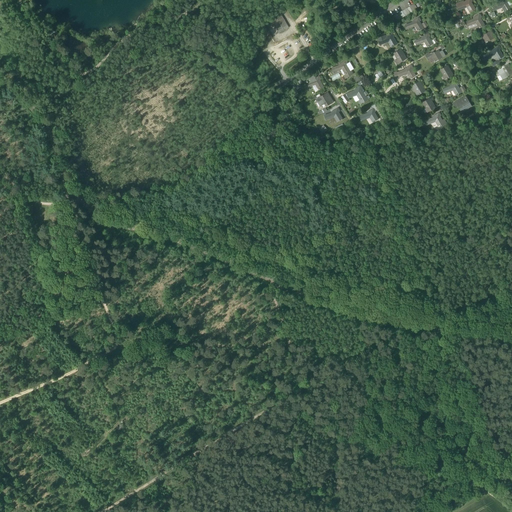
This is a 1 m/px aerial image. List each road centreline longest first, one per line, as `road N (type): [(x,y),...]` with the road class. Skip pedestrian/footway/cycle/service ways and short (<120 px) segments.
road 1 (track): [(83,200),(118,223),(206,250),(285,288)]
road 2 (track): [(100,355),(116,337),(67,201)]
road 3 (track): [(285,288),(439,328)]
road 4 (track): [(184,14),(137,31),(86,73),(59,59)]
road 5 (residential): [(288,80),(399,0)]
